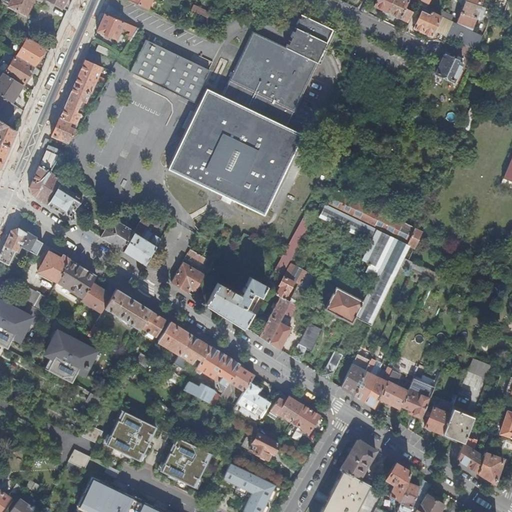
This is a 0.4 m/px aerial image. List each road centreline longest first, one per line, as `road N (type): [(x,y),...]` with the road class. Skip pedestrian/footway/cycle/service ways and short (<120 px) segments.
road 1 (residential): [(5,197),(349,413)]
road 2 (tertiary): [(5,197),(91,0)]
road 3 (unknown): [(99,0),(186,39),(211,39),(248,20),(285,34)]
road 4 (residential): [(349,413),(506,509)]
road 5 (residential): [(325,0),(433,54)]
